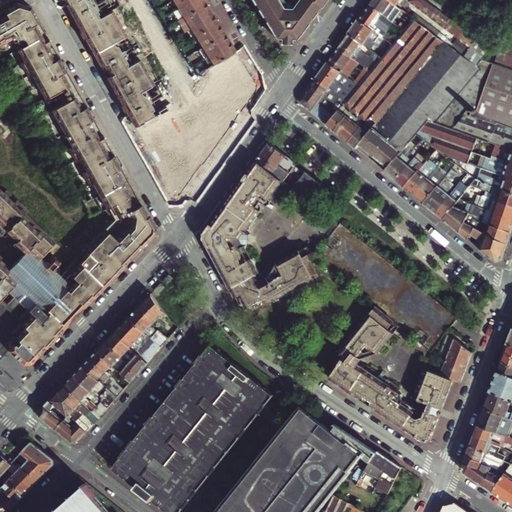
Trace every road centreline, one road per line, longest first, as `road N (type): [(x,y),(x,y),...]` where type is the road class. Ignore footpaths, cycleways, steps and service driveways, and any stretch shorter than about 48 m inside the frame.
road 1 (residential): [(511,279),(480,269),(275,99)]
road 2 (residential): [(443,476),(251,339),(218,301)]
road 3 (residential): [(176,237),(42,0)]
road 4 (residential): [(176,237),(16,412)]
road 5 (residential): [(77,458),(218,301)]
road 6 (residential): [(443,476),(511,284)]
road 7 (residential): [(275,99),(176,237)]
